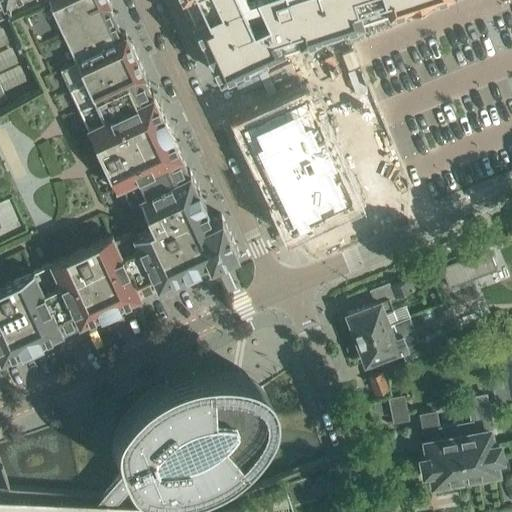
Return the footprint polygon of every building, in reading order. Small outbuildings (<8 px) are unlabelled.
[(0,352),(1,354),(208,258),(210,262),(238,249),(221,213),(122,0),(38,0),(7,16),(0,19),(0,68),(15,100),(0,107),(0,352)] [(0,19),(7,16),(38,0),(0,0),(3,3),(4,5),(0,6),(0,19)] [(185,0),(192,14),(194,18),(193,18),(200,32),(201,34),(200,35),(220,75),(224,73),(242,64),(243,64),(283,45),(283,43),(299,37),(300,39),(317,33),(316,33),(345,23),(345,24),(362,19),(362,17),(388,8),(389,9),(406,3),(407,4),(418,0),(185,0)] [(246,118),(241,121),(242,122),(241,122),(253,146),(265,172),(277,196),(276,196),(289,225),(318,211),(352,195),(335,158),(336,158),(332,149),(333,148),(327,136),(326,136),(322,128),(321,128),(304,91),(270,107),(246,118)] [(390,284),(394,296),(413,288),(409,277),(390,284)] [(388,296),(346,312),(355,337),(398,320),(409,316),(410,316),(405,303),(392,307),(392,306),(388,296)] [(398,320),(355,337),(365,362),(384,355),(404,347),(408,358),(449,340),(445,329),(418,340),(414,329),(410,316),(409,316),(398,320)] [(505,331),(497,332),(504,369),(505,375),(510,400),(510,402),(511,402),(511,321),(503,323),(505,331)] [(495,342),(491,323),(482,328),(467,334),(469,347),(495,342)] [(165,486),(183,486),(197,484),(210,480),(215,479),(226,473),(229,472),(244,465),(252,460),(260,454),(269,445),(277,436),(283,426),(286,419),(288,409),(288,401),(286,396),(285,391),(279,384),(278,381),(272,377),(268,375),(259,370),(247,367),(230,365),(223,365),(203,366),(186,370),(167,378),(155,386),(145,394),(135,403),(126,413),(119,424),(118,425),(115,431),(112,438),(111,445),(111,451),(111,453),(112,457),(114,462),(116,466),(119,470),(122,473),(130,478),(139,481),(147,484),(165,486)] [(386,387),(381,372),(370,376),(376,391),(386,387)] [(510,400),(505,375),(491,378),(496,403),(510,400)] [(455,425),(460,454),(464,476),(467,476),(470,478),(479,477),(481,473),(497,470),(494,457),(500,456),(498,444),(492,446),(489,431),(491,431),(485,395),(467,399),(471,422),(455,425)] [(403,396),(390,398),(394,420),(407,417),(403,396)] [(464,476),(460,454),(455,425),(440,428),(436,411),(421,414),(428,456),(422,457),(424,470),(431,469),(433,482),(449,479),(452,481),(461,480),(463,477),(464,476)] [(0,483),(0,511),(186,511),(198,509),(196,502),(200,503),(200,501),(132,495),(0,483)]
